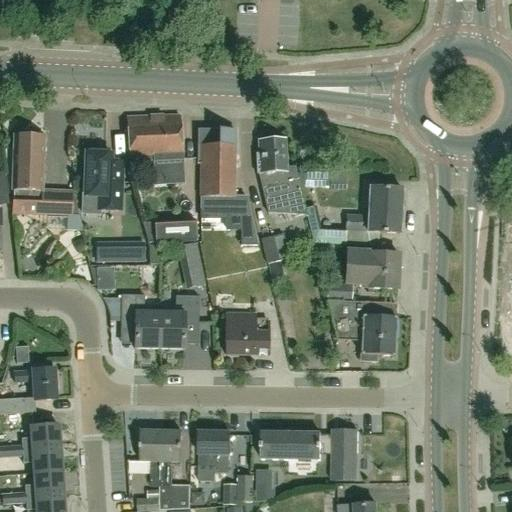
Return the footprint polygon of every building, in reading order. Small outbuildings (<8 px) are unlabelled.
[(132,163),(180,160),(178,116),(165,117),(165,116),(153,117),(130,119),(132,163)] [(196,144),(196,166),(199,166),(199,171),(199,212),(249,212),(246,198),(233,198),(233,131),(196,131),(196,144)] [(12,214),(65,216),(64,230),(75,230),(76,216),(71,216),(72,193),(43,192),(44,137),(13,136),(12,191),(13,191),(12,214)] [(259,157),(256,156),(257,174),(266,215),(302,207),(298,190),(295,175),(293,169),(286,169),(284,142),(258,143),(259,157)] [(88,154),(86,197),(101,198),(101,211),(123,211),(124,164),(114,163),(114,155),(111,155),(108,151),(100,151),(96,155),(88,154)] [(159,165),(160,184),(186,184),(186,164),(159,165)] [(0,206),(11,204),(3,173),(0,173),(0,206)] [(346,175),(330,175),(330,189),(345,189),(346,175)] [(305,210),(313,245),(345,247),(345,243),(367,244),(368,233),(399,234),(402,190),(369,189),(367,218),(345,217),(344,231),(318,230),(313,208),(305,210)] [(195,222),(157,224),(158,245),(196,243),(195,222)] [(282,236),(261,241),(267,264),(288,259),(282,236)] [(95,246),(96,266),(144,265),(144,246),(95,246)] [(328,285),(327,302),(351,303),(352,287),(367,287),(367,296),(382,297),(382,291),(397,292),(398,255),(346,253),(345,286),(328,285)] [(280,263),(267,265),(271,282),(283,279),(280,263)] [(99,275),(103,288),(116,284),(112,271),(99,275)] [(134,350),(159,350),(159,314),(144,314),(144,297),(121,297),(121,301),(106,301),(109,313),(120,313),(120,324),(134,324),(134,350)] [(159,314),(159,350),(184,351),(184,325),(198,325),(198,298),(175,298),(175,314),(159,314)] [(394,358),(395,320),(396,305),(351,303),(327,302),(337,342),(361,343),(360,362),(376,363),(377,357),(394,358)] [(256,323),(256,315),(225,315),(225,356),(269,356),(269,323),(256,323)] [(35,402),(56,400),(54,370),(32,371),(32,373),(14,374),(15,383),(33,382),(34,399),(0,401),(0,415),(35,413),(35,402)] [(0,454),(60,450),(58,426),(30,428),(31,439),(21,440),(21,447),(0,448),(0,454)] [(161,488),(162,433),(142,432),(141,462),(152,463),(152,488),(161,488)] [(320,440),(320,436),(320,435),(263,434),(262,462),(320,463),(320,455),(332,455),(331,483),(356,483),(357,433),(333,432),(333,436),(333,441),(320,440)] [(160,500),(159,511),(171,511),(191,511),(190,500),(172,500),(174,463),(183,463),(184,434),(162,433),(161,488),(160,500)] [(231,475),(232,434),(201,433),(200,468),(216,468),(216,474),(231,475)] [(234,452),(253,452),(253,441),(234,441),(234,452)] [(33,464),(34,476),(61,474),(60,450),(0,454),(0,459),(22,458),(23,465),(33,464)] [(2,502),(36,499),(63,497),(61,474),(34,476),(35,486),(24,487),(24,493),(1,495),(2,502)] [(253,478),(238,477),(238,486),(238,503),(253,503),(253,499),(253,478)] [(238,507),(238,503),(238,486),(224,486),(223,507),(238,507)] [(64,511),(63,497),(36,499),(2,502),(2,506),(25,506),(26,511),(37,511),(36,511),(64,511)] [(159,511),(160,500),(136,501),(136,511),(159,511)]
